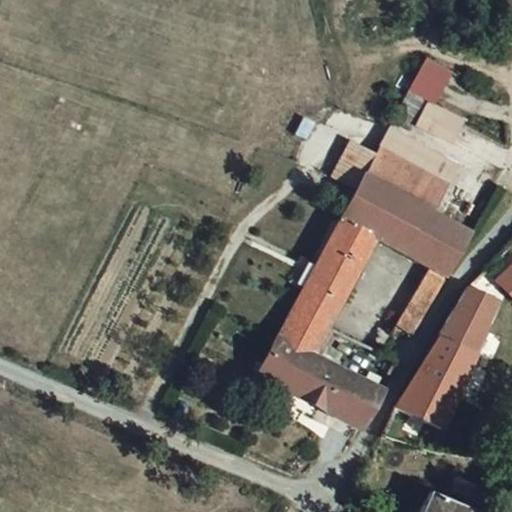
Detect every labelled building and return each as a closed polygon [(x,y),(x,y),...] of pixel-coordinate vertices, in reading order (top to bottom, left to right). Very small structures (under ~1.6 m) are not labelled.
[(405,91),(423,99),(410,126),(449,145),(462,118),(433,104),(450,70),(422,56),(405,91)] [(466,163),(401,130),(387,157),(377,180),(437,215),(466,163)] [(424,341),(479,240),(437,215),(377,180),(387,157),(362,146),(343,181),(365,192),(287,330),(324,352),(382,246),(432,275),(398,335),(424,341)] [(511,253),(489,280),(511,300),(511,253)] [(500,304),(495,301),(474,288),(408,413),(449,431),(500,304)] [(324,352),(287,330),(262,376),(369,435),(394,391),(324,352)] [(471,511),(430,493),(421,511),(471,511)]
